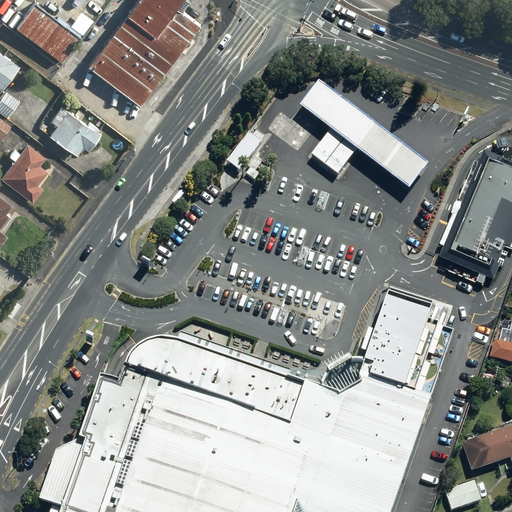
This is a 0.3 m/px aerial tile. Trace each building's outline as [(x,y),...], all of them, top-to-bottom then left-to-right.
[(140,0),(91,66),(141,104),(204,24),(186,11),(179,9),(184,0),(140,0)] [(18,26),(65,61),(83,37),(37,2),(18,26)] [(0,87),(3,90),(21,65),(0,49),(0,87)] [(429,166),(319,82),(299,108),(329,131),(356,152),(409,192),(429,166)] [(0,113),(7,118),(19,100),(6,91),(0,99),(0,113)] [(52,135),(79,155),(86,146),(91,150),(103,133),(70,110),(52,135)] [(0,137),(2,139),(13,126),(0,115),(0,137)] [(263,160),(253,153),(262,141),(254,135),(249,131),(227,162),(232,165),(238,169),(240,171),(246,164),(251,167),(247,172),(249,174),(255,178),(259,174),(256,170),(263,160)] [(356,152),(329,131),(311,155),(338,175),(356,152)] [(2,178),(34,202),(45,188),(40,185),(50,171),(42,165),(48,157),(29,143),(22,153),(16,149),(11,156),(16,160),(2,178)] [(511,164),(486,154),(482,153),(458,211),(438,260),(492,282),(506,250),(509,251),(511,243),(511,164)] [(0,246),(9,235),(1,228),(11,215),(8,212),(14,204),(0,193),(0,246)] [(363,368),(361,374),(430,398),(454,331),(431,323),(427,322),(433,303),(390,287),(388,292),(379,318),(363,368)] [(504,345),(496,343),(491,359),(511,365),(511,331),(508,331),(504,345)] [(179,336),(176,343),(287,382),(290,374),(179,336)] [(391,511),(430,398),(361,374),(356,383),(359,388),(338,400),(318,393),(287,382),(176,343),(155,341),(141,347),(126,361),(121,374),(116,389),(109,386),(100,383),(80,438),(80,441),(86,443),(63,509),(61,511),(391,511)] [(321,385),(318,393),(338,400),(359,388),(356,383),(361,374),(363,368),(360,367),(350,367),(346,368),(345,366),(323,379),(324,382),(321,385)] [(470,474),(508,461),(511,473),(511,428),(461,445),(470,474)] [(86,443),(80,441),(56,451),(39,501),(51,505),(63,509),(86,443)] [(445,492),(450,511),(453,511),(480,504),(474,483),(445,492)]
